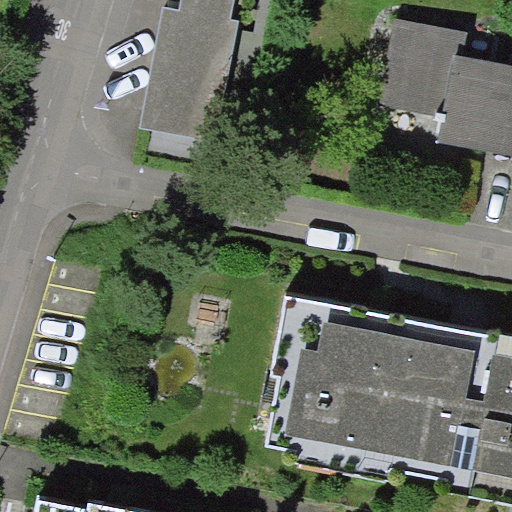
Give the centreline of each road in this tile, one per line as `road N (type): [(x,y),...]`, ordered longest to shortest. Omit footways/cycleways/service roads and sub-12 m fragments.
road 1 (residential): [(39,167),(511,262)]
road 2 (residential): [(39,167),(86,0)]
road 3 (residential): [(0,296),(39,167)]
